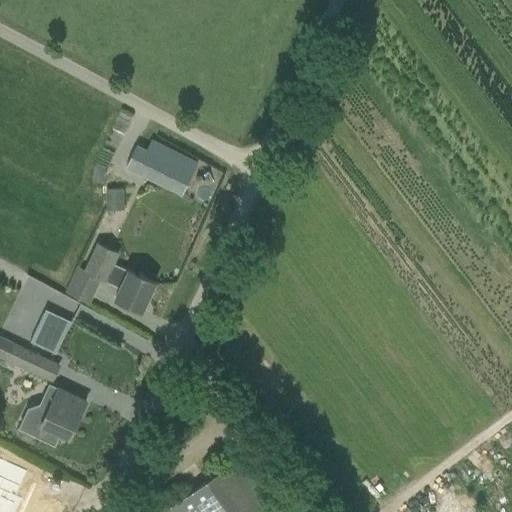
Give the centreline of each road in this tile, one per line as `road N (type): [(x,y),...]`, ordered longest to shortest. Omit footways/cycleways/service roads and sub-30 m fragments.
road 1 (unclassified): [(104,511),(261,162)]
road 2 (unclassified): [(261,162),(0,28)]
road 3 (track): [(318,511),(182,340)]
road 4 (unclassified): [(261,162),(336,0)]
road 5 (track): [(511,413),(382,511)]
